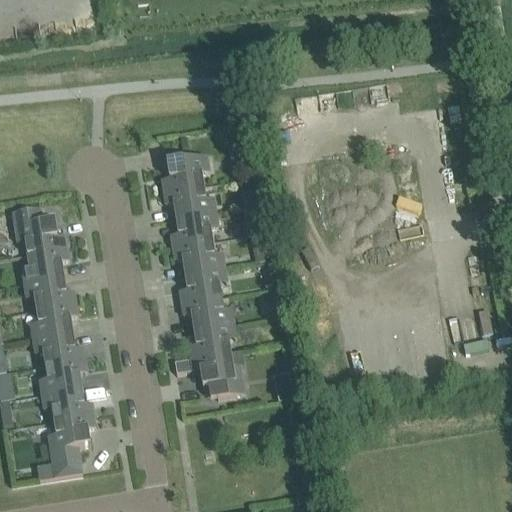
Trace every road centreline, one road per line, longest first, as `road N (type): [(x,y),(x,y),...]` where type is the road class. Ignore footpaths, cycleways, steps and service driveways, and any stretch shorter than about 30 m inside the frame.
road 1 (residential): [(161,498),(112,196),(98,170)]
road 2 (unclassified): [(511,140),(487,0)]
